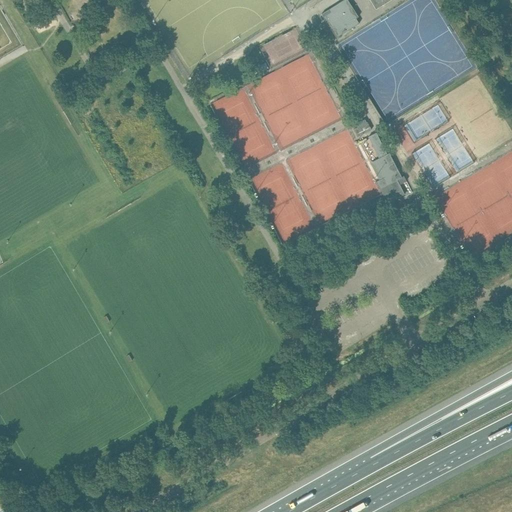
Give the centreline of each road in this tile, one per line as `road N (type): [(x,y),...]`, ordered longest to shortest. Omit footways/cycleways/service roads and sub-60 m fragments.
road 1 (unclassified): [(140,511),(511,287)]
road 2 (motorway): [(340,511),(511,421)]
road 3 (motorway): [(511,374),(373,463)]
road 4 (motorway): [(511,392),(373,463)]
